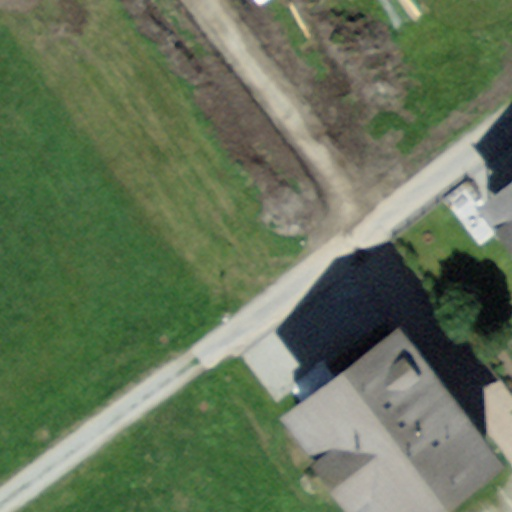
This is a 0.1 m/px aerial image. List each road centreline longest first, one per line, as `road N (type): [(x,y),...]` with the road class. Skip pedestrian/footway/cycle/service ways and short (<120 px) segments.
road 1 (track): [(0,507),(278,295)]
road 2 (residential): [(511,114),(278,295)]
